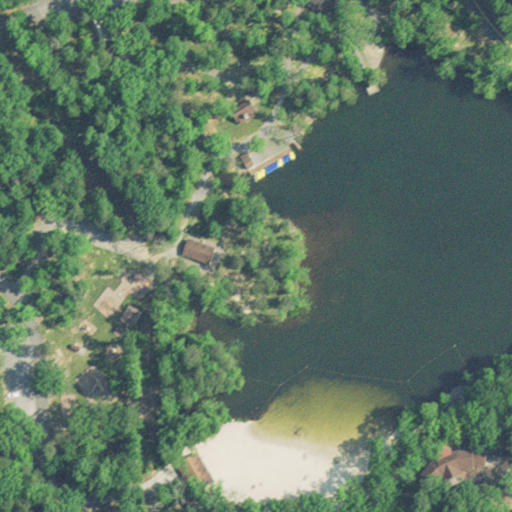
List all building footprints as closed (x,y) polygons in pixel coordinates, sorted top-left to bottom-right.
[(230,106),(247,96),(253,107),(237,117),(230,106)] [(240,153),(246,149),(252,160),(246,163),(240,153)] [(187,234),(211,244),(206,258),(181,249),(187,234)] [(433,451),(446,443),(449,448),(486,449),(486,467),(486,472),(467,472),(460,473),(449,474),(433,451)] [(180,457),(199,445),(216,473),(198,485),(180,457)]
